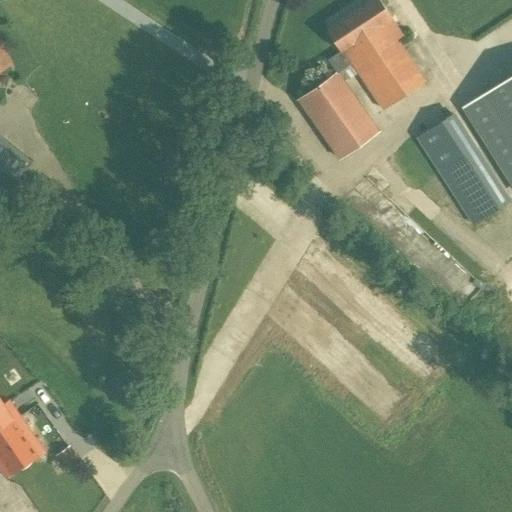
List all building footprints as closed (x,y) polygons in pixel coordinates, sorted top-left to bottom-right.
[(426,81),(397,38),(402,35),(391,18),(392,18),(380,0),(369,0),(327,29),(383,110),(426,81)] [(0,70),(11,64),(0,45),(0,70)] [(336,72),(296,100),(339,160),(380,130),(346,82),(338,70),(336,72)] [(511,73),(463,106),(511,182),(511,73)] [(511,200),(455,111),(416,137),(472,225),(511,200)] [(0,199),(31,161),(0,135),(0,199)] [(442,205),(449,201),(436,177),(429,181),(442,205)] [(0,471),(5,478),(45,450),(10,400),(4,404),(0,398),(0,471)]
